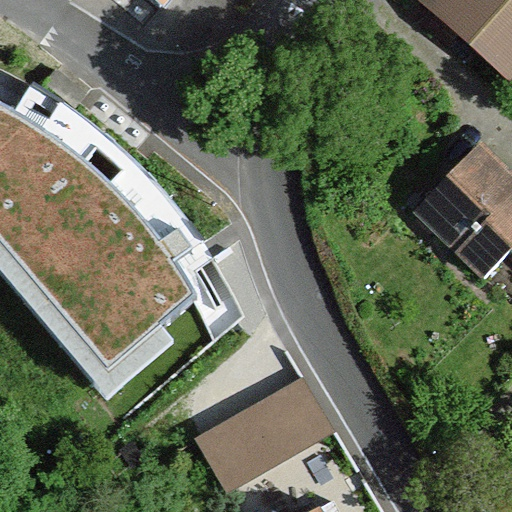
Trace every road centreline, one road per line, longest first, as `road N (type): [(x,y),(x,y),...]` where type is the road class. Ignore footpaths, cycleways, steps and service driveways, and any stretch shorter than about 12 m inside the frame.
road 1 (tertiary): [(278,213),(326,334),(428,511)]
road 2 (tertiary): [(311,5),(283,82),(278,213)]
road 3 (residential): [(124,84),(183,77),(311,5)]
road 4 (residential): [(124,84),(278,213)]
road 5 (residential): [(21,0),(124,84)]
